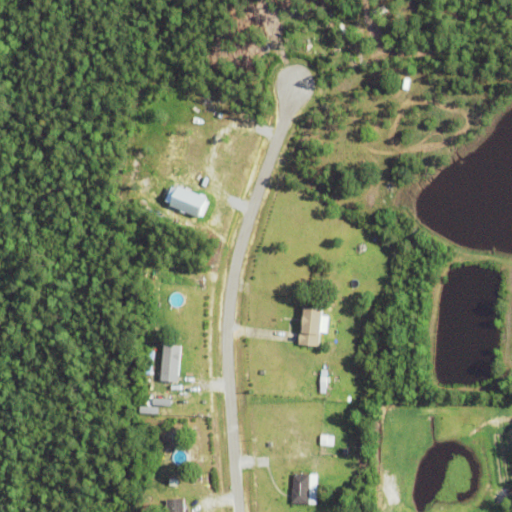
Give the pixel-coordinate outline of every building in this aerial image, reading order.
[(162,206),(198,219),(205,199),(170,186),(162,206)] [(320,333),(319,346),(298,344),(300,329),(302,330),(305,306),(323,308),(321,333),(320,333)] [(161,373),(164,344),(180,345),(178,374),(161,373)] [(168,406),(168,399),(151,398),(151,406),(168,406)] [(331,446),(332,436),(318,435),(317,445),(331,446)] [(185,476),(200,474),(201,484),(186,485),(185,476)] [(291,504),(292,488),(293,488),(293,474),(310,475),(310,504),(291,504)] [(167,511),(167,499),(183,498),(183,511),(167,511)]
